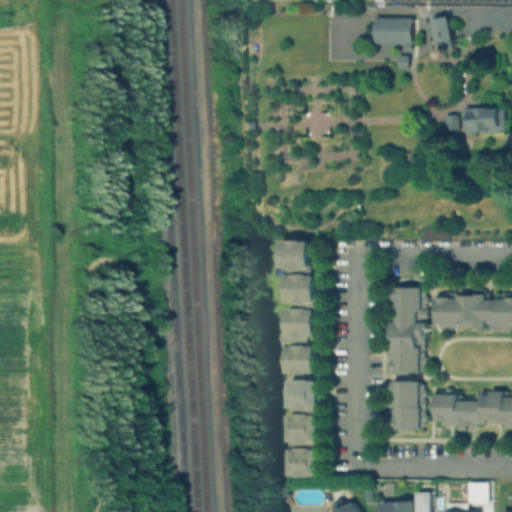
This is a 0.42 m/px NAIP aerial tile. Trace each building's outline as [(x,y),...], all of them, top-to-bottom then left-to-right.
[(434,20),(449,17),(455,48),(439,51),(434,20)] [(411,19),(411,44),(375,45),(375,19),(411,19)] [(407,56),(397,56),(397,67),(408,67),(407,56)] [(504,107),(464,108),(465,126),(478,126),(478,130),(504,129),(504,107)] [(455,113),(443,113),(443,127),(455,127),(455,113)] [(313,271),(288,270),(288,268),(282,267),(282,241),(313,241),(313,271)] [(288,275),(318,275),(317,306),(288,305),(288,275)] [(389,322),(392,322),(393,287),(424,288),(423,372),(393,371),(393,349),(388,349),(389,322)] [(455,297),(458,297),(458,290),(490,290),(490,297),(501,297),(501,291),(511,291),(511,327),(440,327),(440,322),(435,322),(436,297),(441,297),(441,291),(455,292),(455,297)] [(283,345),(283,334),(287,334),(288,309),(317,310),(317,336),(309,336),(309,345),(283,345)] [(288,375),(288,347),(318,347),(318,375),(288,375)] [(393,381),(422,382),(422,430),(394,430),(395,409),(393,409),(393,381)] [(320,412),(289,411),(290,382),(320,383),(320,412)] [(481,395),(508,395),(508,397),(511,397),(511,423),(504,423),(504,419),(481,419),(481,423),(458,423),(458,421),(436,420),(436,394),(460,394),(460,400),(481,400),(481,395)] [(291,446),(291,415),(320,416),(320,447),(291,446)] [(321,477),(291,476),(291,450),(321,450),(321,477)] [(335,511),(352,501),(358,511),(335,511)] [(380,511),(380,503),(415,501),(415,511),(380,511)]
